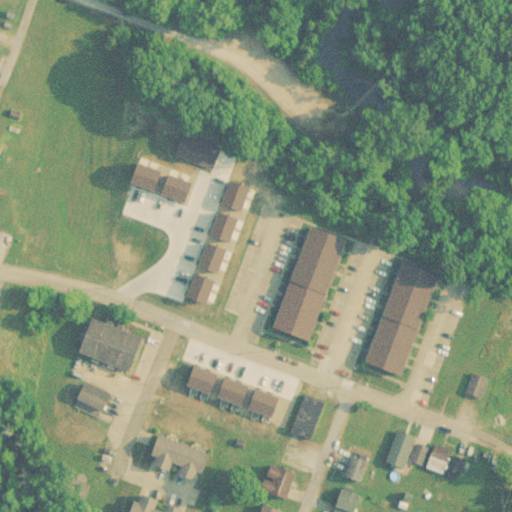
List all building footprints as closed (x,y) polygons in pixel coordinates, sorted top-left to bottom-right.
[(211,174),(222,155),(189,135),(178,154),(211,174)] [(347,240),(310,227),(276,331),(313,343),(347,240)] [(404,378),(439,276),(401,263),(366,365),(404,378)] [(135,373),(146,337),(89,320),(79,355),(135,373)] [(464,394),(481,401),(489,381),(473,374),(464,394)] [(109,415),(110,390),(80,388),(78,413),(109,415)] [(325,404),(302,396),(289,433),(312,441),(325,404)] [(404,470),(416,439),(397,432),(385,463),(404,470)] [(214,456),(162,436),(151,465),(203,485),(214,456)] [(431,446),(416,442),(411,463),(462,476),(467,456),(431,446)] [(345,478),(361,484),(368,463),(352,458),(345,478)] [(287,502),(298,476),(273,466),(263,492),(287,502)] [(334,509),(343,511),(356,511),(363,495),(342,488),(334,509)] [(191,511),(139,497),(134,511),(191,511)]
